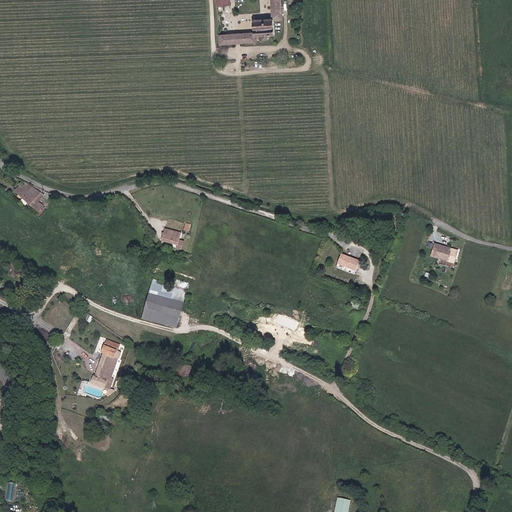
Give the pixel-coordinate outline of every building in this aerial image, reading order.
[(233,0),(216,0),(218,14),(234,13),(233,0)] [(273,0),(275,18),(286,18),(284,0),(273,0)] [(234,19),(219,20),(219,22),(221,44),(262,41),(262,35),(265,35),(265,39),(269,39),(269,35),(275,35),(275,18),(255,20),(256,32),(236,34),(234,19)] [(14,190),(19,194),(25,199),(35,186),(35,185),(32,184),(26,182),(21,187),(18,185),(14,190)] [(35,186),(25,199),(43,214),(45,212),(43,210),(45,207),(41,203),(47,197),(35,186)] [(342,235),(361,240),(365,226),(346,221),(342,235)] [(181,243),(182,232),(163,230),(163,241),(181,243)] [(439,253),(443,241),(426,235),(422,247),(439,253)] [(358,274),(361,260),(343,255),(339,269),(358,274)] [(178,286),(156,280),(146,318),(180,327),(193,281),(180,278),(178,286)] [(266,318),(286,327),(290,319),(270,310),(266,318)] [(119,342),(107,338),(92,379),(107,384),(110,376),(108,375),(113,358),(116,359),(118,352),(116,351),(119,342)] [(7,500),(14,500),(15,483),(8,483),(7,500)] [(339,502),(336,511),(349,511),(350,504),(339,502)]
